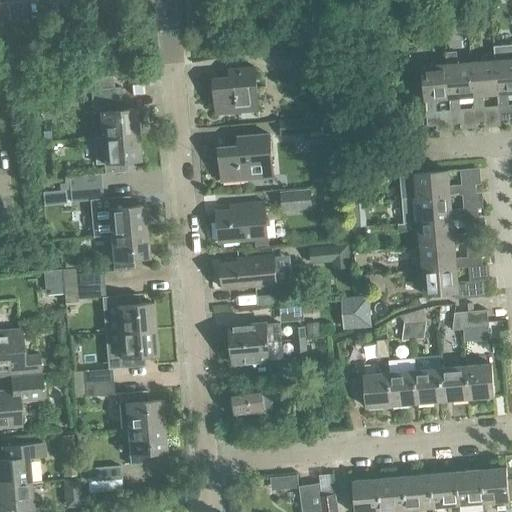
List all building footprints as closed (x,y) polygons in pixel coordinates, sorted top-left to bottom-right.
[(320,72),(318,47),(289,49),(291,74),(320,72)] [(496,62),(498,96),(497,96),(500,122),(510,121),(508,95),(511,94),(511,49),(495,51),(496,62)] [(471,64),(457,65),(456,54),(446,55),(447,66),(450,100),(449,100),(452,126),(462,125),(460,99),(474,98),(471,64)] [(498,96),(496,62),(471,64),(474,98),(476,124),(486,123),(484,97),(497,96),(498,96)] [(450,100),(447,66),(423,68),(428,128),(438,127),(435,102),(449,100),(450,100)] [(239,108),(258,107),(259,107),(255,68),(230,70),(230,78),(213,80),(217,116),(239,114),(239,108)] [(113,78),(89,80),(90,92),(114,90),(113,78)] [(102,139),(138,136),(136,110),(123,111),(121,89),(90,92),(92,115),(100,114),(102,139)] [(338,117),(324,118),(311,120),(312,134),(311,134),(312,142),(340,139),(338,117)] [(312,134),(311,120),(281,122),(282,136),(311,134),(312,134)] [(270,135),(244,137),(245,146),(219,149),(222,183),(249,181),(248,173),(273,171),(270,135)] [(93,165),(104,164),(105,175),(128,173),(127,163),(140,162),(138,136),(102,139),(91,140),(93,165)] [(448,172),(404,176),(400,176),(402,202),(451,198),(477,195),(476,185),(450,187),(448,172)] [(70,191),(102,188),(101,176),(69,178),(70,191)] [(102,188),(70,191),(71,203),(103,201),(102,188)] [(283,211),(312,209),(310,192),(282,194),(283,211)] [(107,200),(110,236),(147,233),(145,207),(130,208),(129,198),(107,200)] [(451,198),(402,202),(403,226),(419,225),(453,222),(453,221),(478,219),(478,209),(452,212),(451,198)] [(257,242),(256,230),(268,228),(266,202),(230,206),(231,211),(216,212),(220,245),(257,242)] [(453,222),(419,225),(421,248),(455,246),(480,243),(480,233),(454,235),(453,222)] [(105,273),(113,272),(136,270),(135,260),(149,259),(147,233),(110,236),(110,237),(102,238),(105,273)] [(350,244),(310,248),(312,265),(333,263),(333,268),(352,267),(350,244)] [(455,246),(421,248),(423,273),(457,270),(483,267),(482,257),(456,259),(455,246)] [(224,291),(254,288),(277,287),(274,257),(238,260),(238,263),(222,264),(224,291)] [(103,273),(77,275),(76,269),(62,271),(63,289),(104,286),(103,273)] [(457,270),(423,273),(425,297),(454,294),(455,303),(486,301),(484,282),(458,284),(457,270)] [(359,278),(360,291),(372,290),(371,277),(359,278)] [(104,286),(63,289),(65,305),(79,304),(79,301),(105,299),(104,286)] [(118,334),(155,330),(153,304),(140,305),(139,296),(115,298),(118,334)] [(466,313),(464,331),(489,329),(487,311),(466,313)] [(464,331),(466,313),(454,314),(453,332),(464,331)] [(416,323),(404,324),(402,342),(413,341),(416,323)] [(416,323),(413,341),(424,340),(427,323),(416,323)] [(233,346),(283,342),(281,325),(267,326),(267,325),(231,328),(233,346)] [(294,341),(307,340),(306,328),(293,329),(294,341)] [(155,330),(118,334),(122,369),(145,367),(144,358),(158,357),(155,330)] [(9,376),(40,374),(38,357),(23,358),(21,331),(0,332),(0,334),(0,338),(0,337),(0,365),(8,365),(9,376)] [(307,340),(294,341),(295,353),(308,352),(307,340)] [(388,341),(377,342),(378,359),(389,359),(388,341)] [(284,360),(283,342),(233,346),(234,365),(270,362),(270,361),(284,360)] [(418,404),(415,372),(415,362),(389,364),(390,374),(393,407),(418,404)] [(495,398),(492,366),(466,368),(469,400),(495,398)] [(328,383),(326,368),(318,369),(318,384),(328,383)] [(466,368),(441,370),(444,402),(469,400),(466,368)] [(85,385),(113,383),(111,370),(84,373),(85,385)] [(444,402),(441,370),(415,372),(418,404),(444,402)] [(393,407),(390,374),(365,376),(367,409),(393,407)] [(0,426),(21,425),(19,403),(44,401),(41,376),(10,379),(12,394),(0,394),(0,426)] [(281,396),(294,394),(292,378),(279,379),(281,396)] [(113,383),(85,385),(86,398),(114,396),(113,383)] [(265,413),(273,411),(270,389),(262,390),(262,389),(234,393),(237,417),(265,413)] [(122,431),(127,431),(164,427),(163,416),(167,415),(165,401),(161,402),(161,401),(148,402),(147,392),(124,394),(119,395),(122,431)] [(164,427),(127,431),(130,467),(154,465),(153,455),(166,454),(164,427)] [(75,452),(74,436),(61,438),(62,453),(75,452)] [(0,487),(30,485),(28,459),(45,458),(44,445),(15,448),(16,460),(0,461),(0,487)] [(93,482),(121,480),(120,468),(92,470),(93,482)] [(481,471),(484,504),(510,502),(507,469),(481,471)] [(456,473),(459,506),(484,504),(481,471),(456,473)] [(430,476),(433,508),(459,506),(456,473),(430,476)] [(405,478),(408,511),(433,508),(430,476),(405,478)] [(405,478),(380,480),(382,511),(393,511),(408,511),(405,478)] [(356,511),(382,511),(380,480),(354,482),(356,511)] [(63,483),(65,509),(81,508),(79,482),(63,483)] [(322,499),(321,484),(306,486),(309,511),(338,511),(336,497),(322,499)] [(32,510),(30,485),(0,487),(0,511),(13,511),(20,511),(49,511),(49,509),(32,510)]
